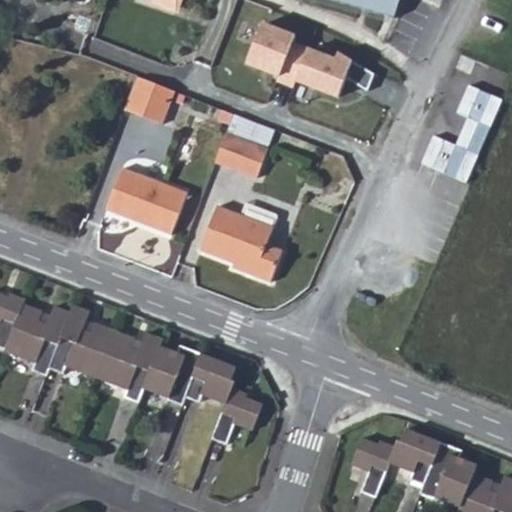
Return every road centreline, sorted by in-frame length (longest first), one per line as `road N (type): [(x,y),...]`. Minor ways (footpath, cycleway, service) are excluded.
road 1 (residential): [(460,0),(302,353)]
road 2 (tertiary): [(0,236),(302,353)]
road 3 (tertiary): [(331,364),(511,439)]
road 4 (residential): [(331,364),(284,511)]
road 5 (residential): [(148,511),(0,473)]
